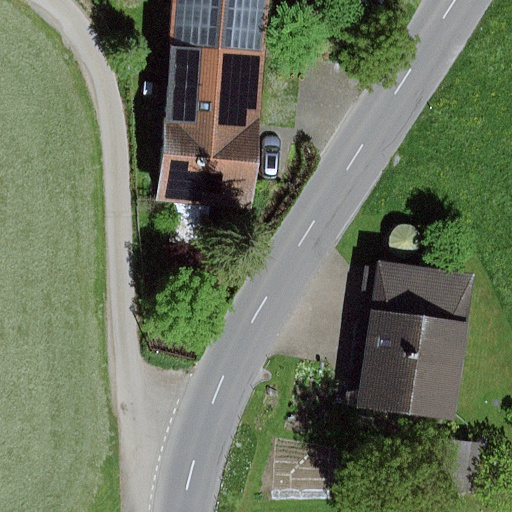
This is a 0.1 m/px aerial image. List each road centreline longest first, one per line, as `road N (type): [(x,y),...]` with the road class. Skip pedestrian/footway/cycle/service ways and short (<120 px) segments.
road 1 (tertiary): [(181,511),(198,441),(236,345),(458,0)]
road 2 (track): [(181,508),(151,497),(137,417),(110,71),(59,0)]
